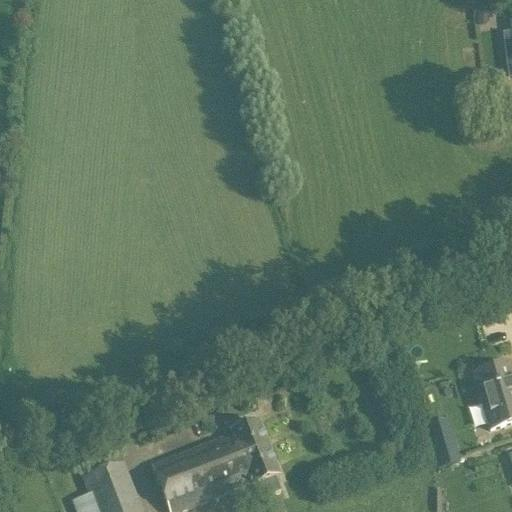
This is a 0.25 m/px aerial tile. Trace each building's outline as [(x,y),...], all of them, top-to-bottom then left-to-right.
[(511,25),(510,25),(511,41),(502,42),(506,68),(511,67),(511,25)] [(478,374),(473,376),(490,433),(511,426),(511,378),(508,365),(491,370),(490,367),(477,371),(478,374)] [(231,438),(150,469),(167,511),(186,511),(250,487),(251,489),(253,489),(258,503),(280,494),(274,480),(278,479),(257,425),(230,435),(231,438)] [(460,465),(451,438),(430,446),(439,472),(460,465)] [(87,498),(71,504),(74,511),(141,511),(123,465),(81,481),(87,498)]
